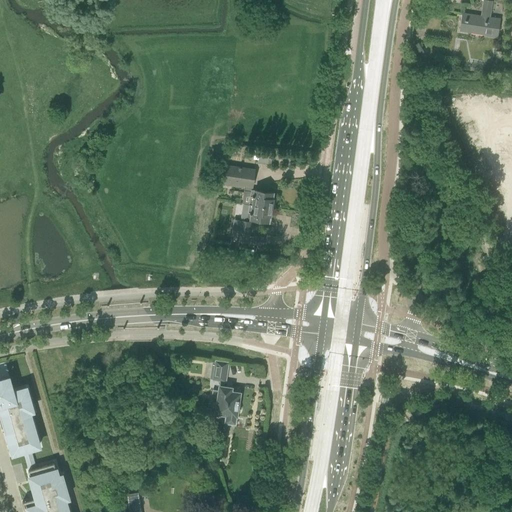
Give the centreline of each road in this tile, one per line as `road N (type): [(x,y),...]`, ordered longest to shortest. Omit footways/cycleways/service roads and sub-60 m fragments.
road 1 (unclassified): [(417,341),(416,276),(383,244),(409,0)]
road 2 (secondary): [(358,326),(395,0)]
road 3 (secondary): [(365,0),(324,319)]
road 4 (unclassified): [(273,314),(277,291),(308,244),(338,84)]
road 5 (secondary): [(0,336),(106,318),(200,315)]
road 6 (secondary): [(322,334),(298,511)]
road 7 (secondary): [(327,511),(356,341)]
road 8 (track): [(502,274),(424,137)]
